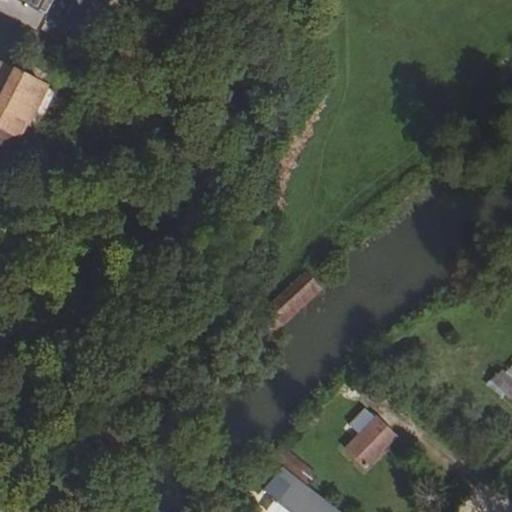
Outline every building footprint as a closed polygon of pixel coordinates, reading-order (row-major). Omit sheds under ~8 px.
[(0,0),(0,14),(36,33),(53,0),(0,0)] [(0,66),(0,165),(2,166),(42,88),(0,66)] [(322,289),(305,271),(253,319),(270,337),(322,289)] [(477,370),(511,399),(511,362),(502,354),(492,351),(490,360),(487,357),(477,370)] [(361,434),(385,457),(399,443),(375,419),(361,434)] [(281,461),(303,477),(309,468),(288,451),(281,461)] [(303,477),(312,484),(318,476),(309,468),(303,477)] [(289,485),(295,478),(283,469),(277,476),(289,485)] [(337,511),(295,478),(289,485),(276,500),(290,511),(337,511)] [(290,511),(276,500),(269,509),(273,511),(290,511)]
